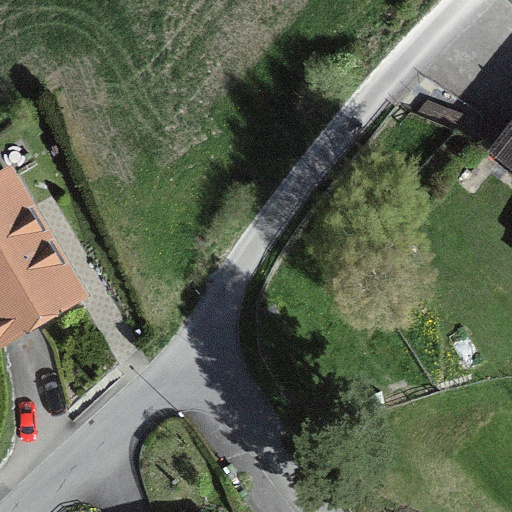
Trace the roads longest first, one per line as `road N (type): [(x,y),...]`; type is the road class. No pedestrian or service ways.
road 1 (residential): [(479,0),(350,129),(198,389)]
road 2 (residential): [(198,389),(38,511)]
road 3 (residential): [(302,511),(198,389)]
